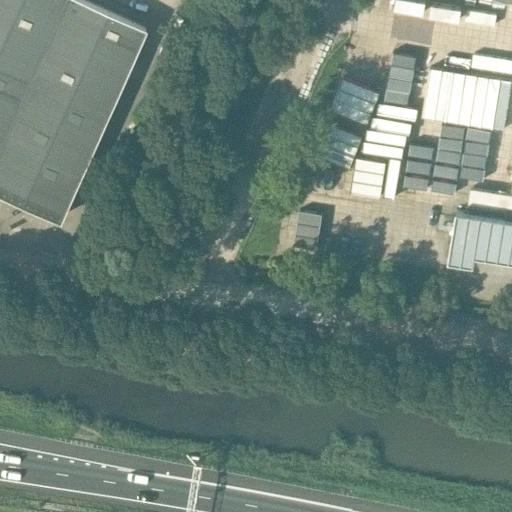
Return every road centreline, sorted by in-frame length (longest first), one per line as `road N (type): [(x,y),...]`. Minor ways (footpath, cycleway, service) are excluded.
road 1 (unclassified): [(190,293),(330,0)]
road 2 (unclassified): [(511,342),(190,293)]
road 3 (motorway): [(280,511),(0,465)]
road 4 (unclassified): [(190,293),(0,263)]
